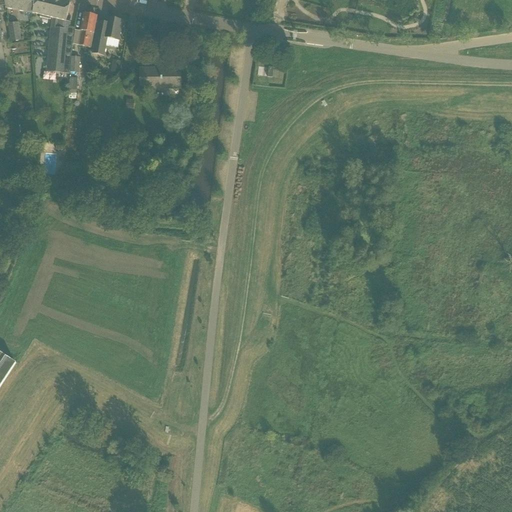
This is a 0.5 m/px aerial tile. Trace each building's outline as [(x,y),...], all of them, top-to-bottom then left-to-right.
[(2,0),(4,10),(18,12),(20,0),(2,0)] [(20,0),(18,12),(30,14),(33,0),(20,0)] [(52,19),(56,20),(65,22),(70,3),(57,0),(33,0),(30,14),(32,15),(32,14),(40,16),(40,18),(50,20),(51,18),(52,19)] [(90,48),(97,17),(91,16),(90,14),(86,13),(85,14),(84,14),(78,44),(78,46),(90,48)] [(119,42),(123,22),(121,21),(120,20),(115,19),(114,20),(107,19),(106,24),(98,22),(92,54),(103,56),(105,45),(118,48),(119,42)] [(65,22),(56,20),(55,29),(50,28),(46,72),(69,74),(69,72),(69,73),(71,57),(71,53),(75,28),(68,27),(68,23),(65,23),(65,22)] [(18,23),(11,24),(7,24),(10,43),(21,41),(18,23)] [(69,73),(79,73),(80,58),(71,57),(69,73)] [(90,63),(88,72),(96,73),(97,64),(90,63)] [(180,90),(180,89),(180,69),(148,70),(148,69),(140,69),(141,90),(180,90)] [(76,95),(77,79),(69,78),(68,94),(69,94),(68,99),(74,100),(74,95),(76,95)] [(133,109),(134,101),(127,100),(126,108),(133,109)] [(0,387),(16,364),(0,353),(0,387)]
